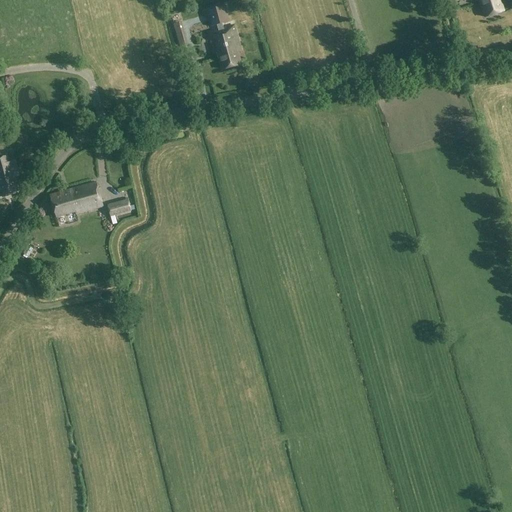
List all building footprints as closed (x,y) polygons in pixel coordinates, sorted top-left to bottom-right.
[(479,0),(485,17),(504,11),(499,0),(476,0),(476,1),(479,0)] [(237,52),(241,51),(234,26),(223,29),(221,24),(230,22),(225,5),(204,11),(205,16),(208,15),(211,27),(217,26),(218,30),(208,33),(215,58),(219,57),(223,70),(241,65),(237,52)] [(177,33),(183,54),(189,52),(183,31),(177,33)] [(18,191),(15,178),(19,177),(15,161),(7,163),(4,153),(0,153),(0,196),(0,197),(18,191)] [(76,214),(103,206),(96,183),(50,196),(56,217),(75,212),(76,214)] [(117,223),(115,215),(131,211),(128,200),(108,206),(110,216),(113,225),(117,223)]
